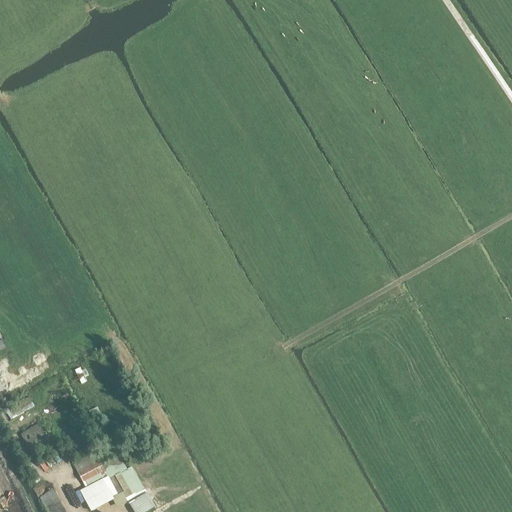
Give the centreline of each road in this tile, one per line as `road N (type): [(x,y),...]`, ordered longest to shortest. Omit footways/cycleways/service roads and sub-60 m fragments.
road 1 (track): [(370,253),(511,497)]
road 2 (track): [(282,347),(511,217)]
road 3 (track): [(108,0),(0,69)]
